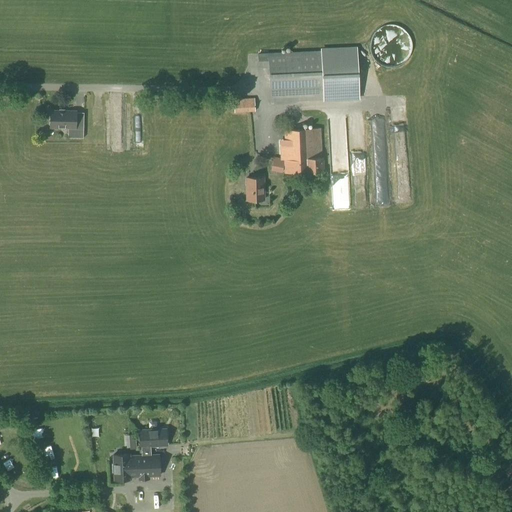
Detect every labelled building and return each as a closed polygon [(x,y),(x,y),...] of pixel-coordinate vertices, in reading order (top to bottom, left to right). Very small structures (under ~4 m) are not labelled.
[(321,48),(321,51),(257,53),(258,68),(268,68),(269,89),(270,102),(323,99),(323,101),(347,100),(359,99),(356,47),(335,48),(321,48)] [(234,113),(255,112),(254,98),(233,99),(234,113)] [(82,138),(83,128),(83,125),(75,125),(75,112),(50,111),(49,128),(74,128),(74,138),(82,138)] [(350,122),(333,123),(335,185),(351,184),(350,122)] [(321,158),(320,128),(284,130),(285,160),(284,160),(285,173),(324,172),(323,158),(321,158)] [(246,200),(264,200),(263,177),(246,178),(246,200)] [(150,446),(167,445),(166,429),(139,430),(139,446),(141,446),(141,456),(129,456),(129,454),(113,455),(113,463),(111,463),(112,472),(114,472),(114,479),(130,479),(130,476),(160,475),(159,455),(151,455),(150,446)]
